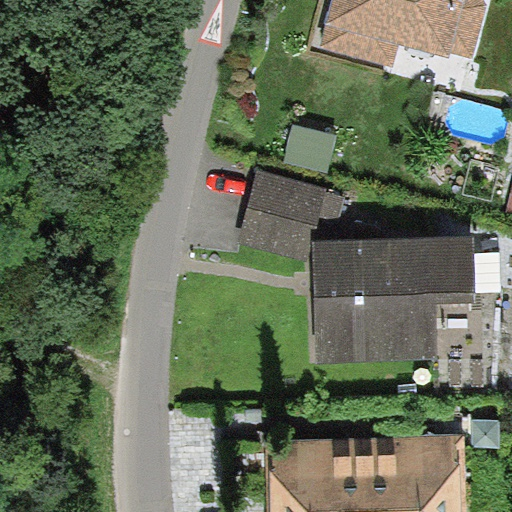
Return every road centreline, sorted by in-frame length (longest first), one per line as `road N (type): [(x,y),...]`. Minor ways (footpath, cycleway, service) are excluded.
road 1 (residential): [(144,511),(136,385),(150,273),(211,0)]
road 2 (track): [(136,385),(0,330)]
